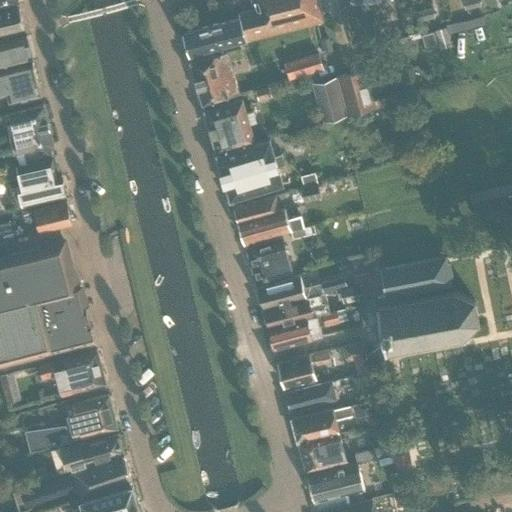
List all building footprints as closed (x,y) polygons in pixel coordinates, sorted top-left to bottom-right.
[(239,18),(246,40),(246,41),(302,26),(303,32),(312,29),(313,31),(319,29),(317,22),(324,21),(318,0),(252,0),(254,9),(238,13),(239,18)] [(466,9),(474,7),(471,0),(463,0),(466,9)] [(0,32),(24,26),(18,5),(0,9),(0,32)] [(424,10),(427,19),(435,17),(432,8),(424,10)] [(419,21),(427,19),(424,10),(417,12),(419,21)] [(189,55),(246,40),(239,18),(182,33),(189,55)] [(378,21),(380,31),(388,29),(386,20),(378,21)] [(372,32),(380,31),(378,21),(370,23),(372,32)] [(451,45),(446,27),(435,30),(440,48),(451,45)] [(425,46),(436,43),(433,32),(422,35),(425,46)] [(26,36),(0,42),(0,66),(32,59),(26,36)] [(332,52),(329,41),(323,42),(324,46),(317,48),(319,55),(332,52)] [(229,60),(242,57),(239,48),(190,62),(202,103),(239,93),(229,60)] [(289,77),(322,67),(318,53),(285,63),(289,77)] [(32,60),(0,68),(0,95),(7,94),(9,103),(40,95),(37,83),(38,82),(32,60)] [(363,69),(353,72),(338,76),(348,115),(373,108),(363,69)] [(322,122),(346,116),(335,77),(312,83),(322,122)] [(257,99),(271,96),(268,86),(255,90),(257,99)] [(249,123),(256,121),(252,110),(246,112),(242,99),(204,110),(216,152),(254,141),(249,123)] [(55,143),(45,102),(3,115),(14,156),(17,155),(20,165),(26,164),(55,156),(52,144),(55,143)] [(277,166),(284,164),(281,154),(274,156),(269,139),(219,153),(217,154),(217,156),(218,156),(222,171),(221,171),(224,182),(225,182),(228,197),(228,200),(231,199),(282,184),(277,166)] [(55,156),(26,164),(20,165),(17,166),(21,185),(26,205),(65,195),(61,175),(59,175),(57,169),(58,169),(55,156)] [(318,182),(315,172),(301,175),(304,185),(318,182)] [(475,217),(511,207),(511,182),(469,193),(475,217)] [(303,200),(321,195),(317,184),(300,189),(303,200)] [(239,223),(279,211),(274,196),(233,207),(239,223)] [(23,211),(25,222),(36,220),(39,231),(72,223),(67,201),(23,211)] [(279,211),(239,223),(244,242),(290,229),(303,226),(300,214),(287,218),(285,210),(279,211)] [(0,239),(13,237),(10,222),(0,224),(0,239)] [(306,234),(304,226),(291,230),(293,237),(306,234)] [(293,275),(287,256),(282,238),(265,242),(246,247),(257,286),(293,275)] [(75,287),(74,284),(63,240),(9,254),(5,240),(0,241),(0,363),(94,340),(86,306),(85,306),(80,286),(75,287)] [(413,299),(405,300),(403,293),(450,284),(449,277),(452,276),(449,263),(447,264),(446,261),(445,257),(380,268),(385,296),(386,296),(387,304),(379,305),(376,305),(376,308),(377,308),(379,323),(380,329),(381,334),(384,348),(384,349),(384,352),(387,352),(387,351),(395,350),(398,350),(398,349),(408,347),(408,348),(411,347),(421,345),(424,345),(434,343),(437,343),(437,342),(447,340),(447,341),(450,340),(460,338),(461,338),(463,337),(477,324),(478,324),(478,321),(478,318),(475,302),(475,301),(473,299),(455,292),(452,292),(442,294),(441,293),(439,294),(428,296),(426,296),(426,297),(415,299),(415,298),(413,299)] [(359,284),(366,282),(371,281),(368,272),(356,274),(359,284)] [(299,273),(293,275),(257,286),(264,307),(264,308),(309,297),(309,296),(320,293),(322,293),(320,283),(303,288),(299,273)] [(345,277),(321,283),(324,292),(347,286),(345,277)] [(369,298),(366,282),(359,284),(356,284),(350,286),(352,296),(358,295),(359,300),(369,298)] [(264,308),(268,327),(318,314),(329,311),(327,302),(322,303),(320,293),(309,296),(309,297),(264,308)] [(357,308),(360,326),(369,325),(366,307),(357,308)] [(318,314),(268,327),(274,347),(323,335),(318,314)] [(365,342),(343,347),(345,358),(349,361),(354,360),(358,375),(372,371),(365,342)] [(42,378),(65,371),(71,392),(105,383),(97,349),(74,355),(39,365),(42,378)] [(316,364),(330,360),(328,350),(309,354),(277,362),(283,385),(315,377),(311,361),(315,360),(316,364)] [(16,380),(13,371),(0,373),(0,376),(2,383),(16,380)] [(290,410),(335,398),(331,381),(285,392),(290,410)] [(333,385),(336,401),(351,397),(347,381),(333,385)] [(3,392),(4,394),(19,391),(19,390),(17,382),(2,386),(3,392)] [(108,394),(85,400),(73,403),(65,405),(74,439),(117,427),(108,394)] [(383,408),(382,398),(353,403),(355,413),(383,408)] [(335,419),(351,415),(349,405),(292,418),(297,440),(338,431),(335,419)] [(71,441),(66,425),(26,430),(27,436),(31,452),(71,441)] [(388,434),(387,427),(377,428),(378,435),(388,434)] [(340,432),(331,434),(298,441),(306,469),(348,460),(340,432)] [(118,433),(80,443),(79,440),(51,448),(59,473),(123,452),(118,433)] [(391,442),(374,447),(366,449),(367,454),(359,456),(360,461),(394,452),(391,442)] [(413,468),(409,449),(394,453),(398,471),(404,470),(413,468)] [(131,480),(124,453),(121,453),(122,453),(15,490),(3,494),(9,510),(78,487),(81,497),(129,480),(131,480)] [(314,501),(364,489),(357,463),(307,475),(314,501)] [(49,476),(45,467),(27,473),(31,482),(49,476)] [(415,479),(413,468),(404,470),(398,471),(398,472),(396,473),(398,483),(415,479)] [(140,511),(140,510),(138,504),(138,503),(137,501),(132,485),(133,485),(132,482),(129,483),(130,484),(83,498),(83,497),(80,498),(81,500),(82,504),(84,511),(140,511)] [(454,491),(452,483),(421,490),(422,498),(454,491)] [(375,511),(372,498),(317,511),(375,511)] [(405,511),(402,502),(394,504),(395,511),(405,511)]
